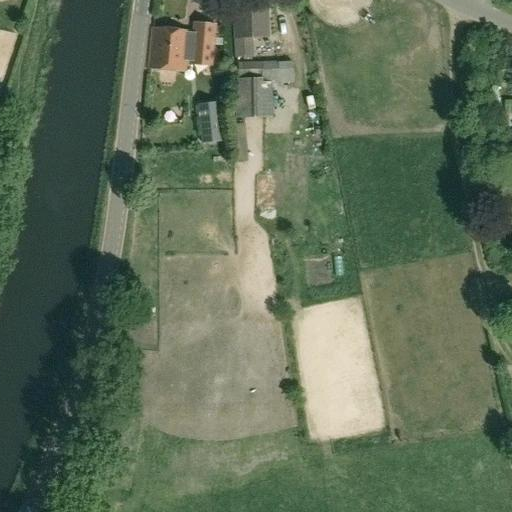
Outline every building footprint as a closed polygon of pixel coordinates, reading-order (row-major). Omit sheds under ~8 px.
[(182,4),(181,14),(202,16),(203,5),(182,4)] [(266,10),(234,11),(235,58),(252,57),(251,39),(267,39),(266,10)] [(186,74),(190,32),(152,29),(149,70),(186,74)] [(234,79),(235,118),(273,118),(272,83),(293,83),(293,62),(237,63),(238,79),(234,79)] [(197,104),(201,144),(227,141),(223,106),(219,106),(219,102),(197,104)] [(247,162),(245,124),(230,125),(232,163),(247,162)] [(301,167),(315,167),(313,141),(300,141),(301,167)] [(271,166),(258,166),(258,188),(270,188),(271,166)]
